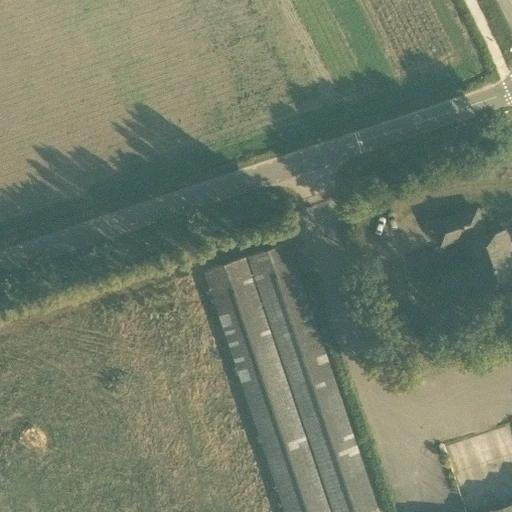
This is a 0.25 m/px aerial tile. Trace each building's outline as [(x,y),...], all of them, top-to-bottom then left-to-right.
[(486,236),(477,209),(434,224),(442,245),(470,235),(479,263),(469,266),(478,292),(501,284),(502,285),(511,281),(511,279),(506,263),(511,261),(511,250),(505,230),(486,236)] [(376,511),(287,243),(206,270),(286,511),(511,511),(511,507),(497,511),(376,511)] [(86,310),(0,333),(0,334),(23,419),(47,412),(54,439),(89,429),(94,447),(113,442),(111,438),(120,435),(86,310)] [(401,334),(418,338),(422,322),(404,318),(401,334)] [(146,511),(142,511),(139,511),(134,498),(124,501),(128,511),(146,511)]
